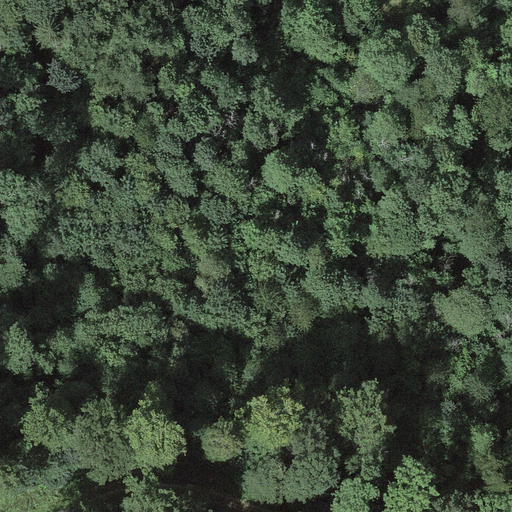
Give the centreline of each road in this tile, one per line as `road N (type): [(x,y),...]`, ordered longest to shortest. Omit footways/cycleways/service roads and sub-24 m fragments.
road 1 (track): [(274,511),(164,483),(60,511)]
road 2 (track): [(511,53),(342,0)]
